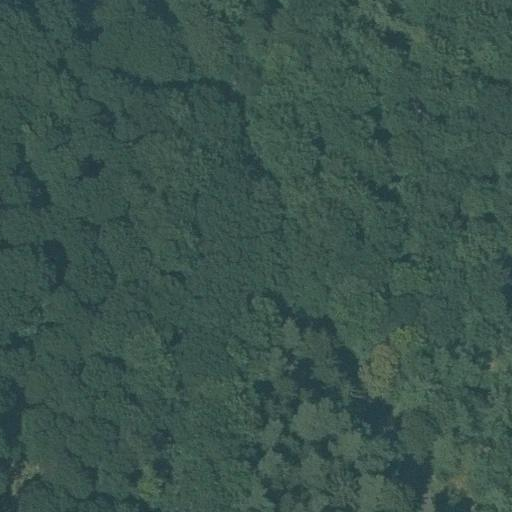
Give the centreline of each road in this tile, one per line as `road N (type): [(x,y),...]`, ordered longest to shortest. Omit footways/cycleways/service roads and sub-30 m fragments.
road 1 (unclassified): [(440,511),(152,0)]
road 2 (track): [(171,511),(226,129)]
